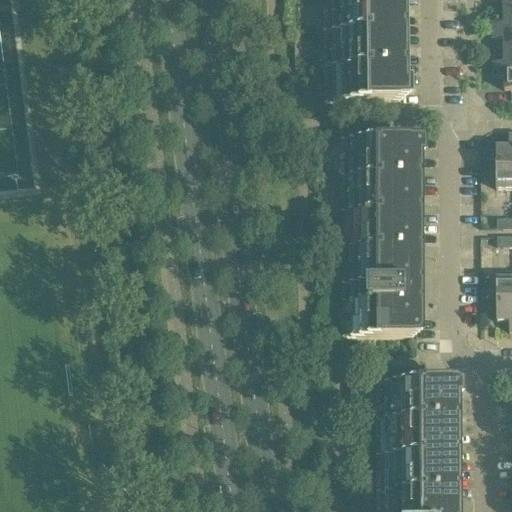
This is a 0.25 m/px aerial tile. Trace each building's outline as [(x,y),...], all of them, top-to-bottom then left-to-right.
[(386,107),(385,0),(329,0),(330,107),(386,107)] [(511,0),(492,0),(492,3),(504,3),(504,14),(511,14),(511,0)] [(504,26),(493,26),(493,34),(511,33),(511,14),(504,14),(504,26)] [(511,33),(493,34),(493,42),(504,41),(504,53),(511,52),(511,33)] [(504,64),(493,64),(493,72),(511,71),(511,52),(504,53),(504,64)] [(511,71),(493,72),(493,80),(504,80),(505,93),(511,92),(511,71)] [(509,148),(496,148),(496,192),(511,191),(511,136),(509,137),(509,148)] [(404,341),(403,141),(347,142),(348,342),(404,341)] [(319,155),(328,155),(332,150),(332,143),(331,143),(323,143),(319,144),(319,149),(319,155)] [(511,221),(502,222),(502,232),(511,232),(511,221)] [(511,239),(502,239),(502,250),(511,249),(511,239)] [(511,280),(496,280),(497,324),(510,324),(510,335),(511,334),(511,280)] [(481,318),(491,317),(491,307),(481,307),(481,318)] [(438,511),(438,452),(438,385),(382,385),(383,511),(438,511)]
